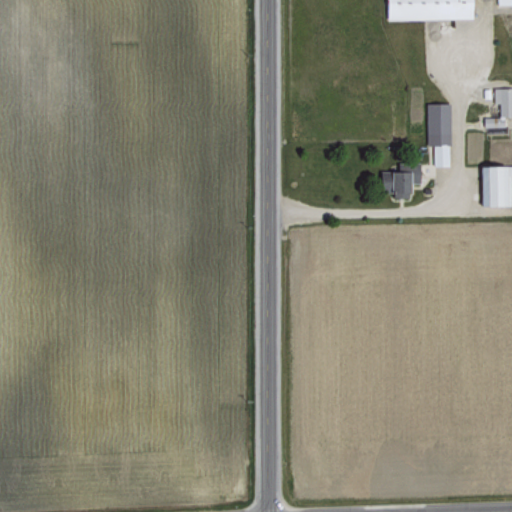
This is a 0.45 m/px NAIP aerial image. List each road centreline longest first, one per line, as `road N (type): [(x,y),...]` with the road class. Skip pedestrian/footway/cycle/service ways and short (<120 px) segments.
road 1 (primary): [(266,511),(267,0)]
road 2 (residential): [(360,511),(511,507)]
